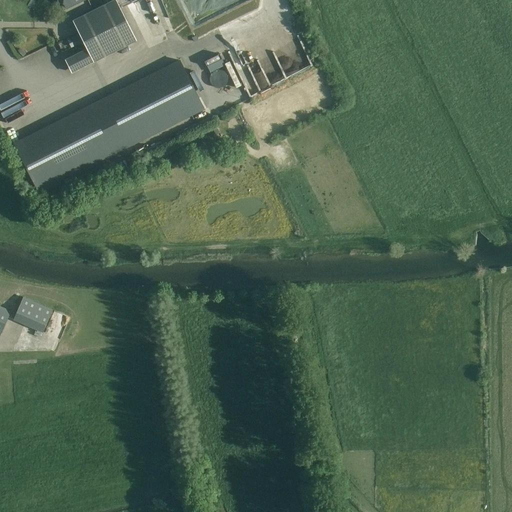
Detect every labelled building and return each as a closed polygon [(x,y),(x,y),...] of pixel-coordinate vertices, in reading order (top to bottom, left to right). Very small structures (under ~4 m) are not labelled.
[(131,29),(115,0),(111,0),(72,20),(86,49),(64,60),(71,73),(136,40),(131,29)] [(210,32),(177,48),(187,69),(209,58),(206,54),(211,52),(213,56),(218,53),(216,50),(220,48),(216,40),(217,39),(214,33),(212,34),(210,32)] [(179,62),(13,145),(36,193),(203,109),(179,62)] [(1,119),(8,131),(33,118),(27,106),(19,110),(16,104),(1,112),(4,118),(1,119)] [(53,310),(23,297),(13,319),(43,332),(53,310)] [(0,333),(10,311),(0,306),(0,333)]
